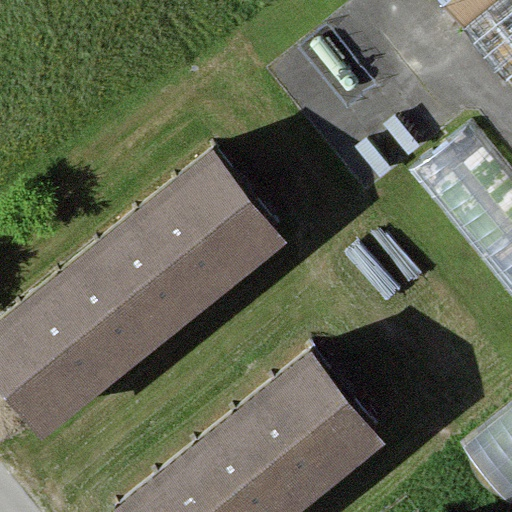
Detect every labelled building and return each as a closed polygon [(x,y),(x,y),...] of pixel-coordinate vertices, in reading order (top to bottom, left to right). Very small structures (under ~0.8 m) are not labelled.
[(457,0),(467,13),(483,0),(457,0)] [(511,0),(483,0),(467,13),(508,66),(511,62),(511,0)] [(234,121),(0,308),(0,332),(68,417),(313,220),(234,121)] [(511,174),(468,121),(414,166),(511,285),(511,174)] [(340,320),(129,491),(145,511),(293,511),(416,413),(340,320)] [(511,389),(463,429),(511,490),(511,389)] [(487,511),(474,495),(452,511),(487,511)]
